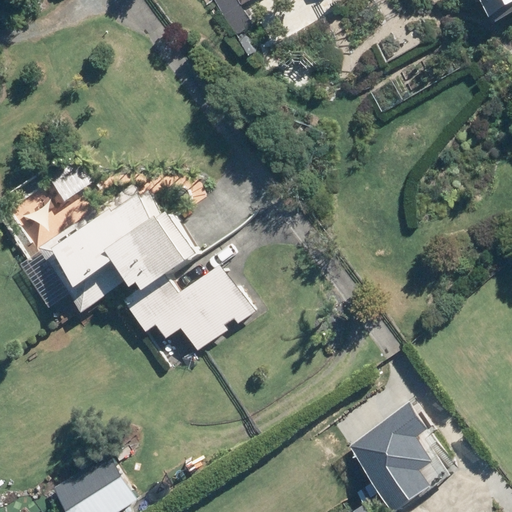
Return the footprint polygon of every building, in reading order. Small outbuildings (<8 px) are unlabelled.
[(100,178),(83,157),(55,179),(72,201),(100,178)] [(161,272),(166,279),(144,294),(165,325),(174,319),(183,333),(196,324),(211,346),(240,326),(238,322),(249,314),(252,318),(270,306),(239,261),(201,287),(190,271),(225,247),(194,202),(183,209),(165,185),(156,191),(148,179),(50,245),(93,308),(147,272),(152,278),(161,272)] [(123,449),(67,483),(84,511),(125,511),(150,496),(157,508),(174,498),(163,481),(149,491),(123,449)] [(387,475),(373,486),(380,496),(395,485),(387,475)] [(360,511),(408,511),(405,508),(398,511),(387,511),(378,499),(360,511)]
